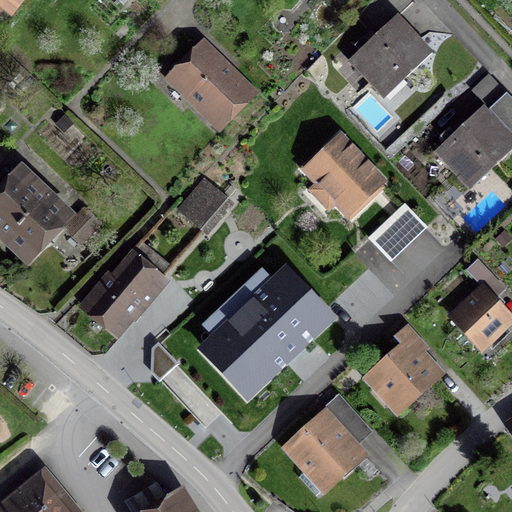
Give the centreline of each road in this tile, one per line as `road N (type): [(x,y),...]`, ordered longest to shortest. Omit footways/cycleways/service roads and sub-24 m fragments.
road 1 (tertiary): [(232,511),(213,486),(0,308)]
road 2 (unclassified): [(411,511),(511,404)]
